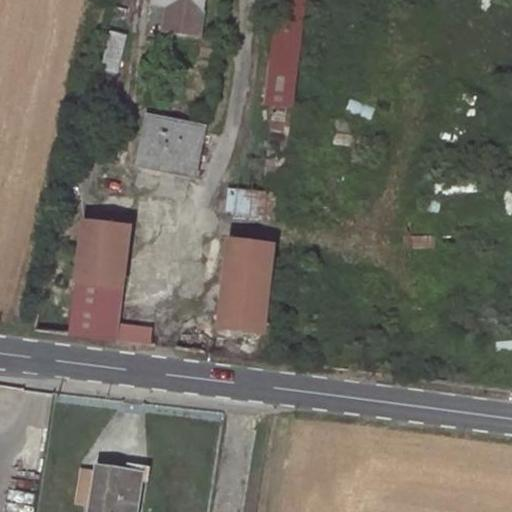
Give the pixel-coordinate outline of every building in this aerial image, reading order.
[(155,0),(155,5),(173,8),(205,12),(206,0),(155,0)] [(293,109),(305,0),(278,0),(267,106),(293,109)] [(169,27),(173,8),(155,5),(150,24),(169,27)] [(117,75),(127,34),(108,30),(99,70),(117,75)] [(350,100),(346,112),(371,120),(375,108),(350,100)] [(205,131),(147,120),(139,168),(165,173),(166,165),(197,171),(205,131)] [(136,193),(66,183),(58,221),(132,233),(136,193)] [(280,221),(282,202),(237,197),(235,214),(280,221)] [(58,221),(32,333),(119,344),(132,233),(58,221)] [(231,245),(220,355),(264,362),(277,250),(231,245)] [(144,511),(150,481),(109,476),(103,511),(144,511)]
